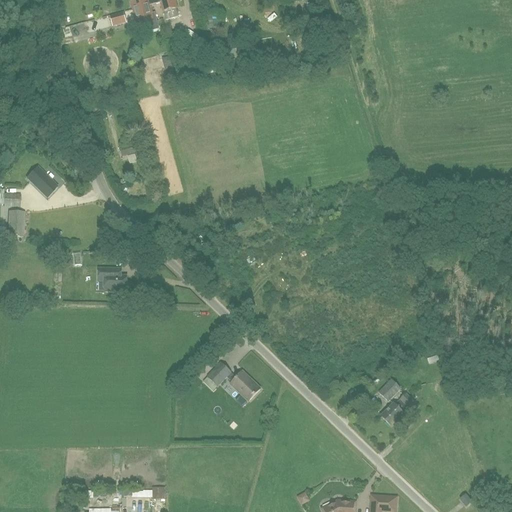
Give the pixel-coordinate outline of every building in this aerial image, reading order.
[(151,14),(149,6),(161,3),(163,11),(176,8),(173,0),(130,0),(133,10),(141,8),(143,16),(151,14)] [(138,27),(147,24),(149,32),(159,29),(154,14),(152,15),(151,14),(143,16),(141,8),(133,10),(138,27)] [(178,18),(176,10),(164,14),(166,21),(178,18)] [(123,14),(110,18),(113,26),(126,23),(123,14)] [(217,60),(237,57),(235,44),(215,48),(217,60)] [(169,73),(175,72),(170,57),(164,59),(169,73)] [(137,144),(119,149),(122,157),(139,153),(137,144)] [(56,187),(36,168),(26,178),(47,197),(56,187)] [(20,208),(20,195),(4,195),(0,194),(0,204),(4,205),(4,207),(20,208)] [(23,237),(24,213),(9,212),(8,236),(23,237)] [(121,270),(99,269),(98,282),(104,282),(104,292),(126,292),(126,277),(121,277),(121,270)] [(248,403),(260,390),(242,372),(236,379),(230,373),(231,373),(221,363),(207,378),(217,387),(226,378),(231,383),(230,385),(248,403)] [(392,381),(379,394),(388,403),(401,390),(392,381)] [(381,417),(391,428),(408,410),(411,414),(418,407),(406,394),(399,402),(395,406),(393,404),(381,417)] [(304,507),(312,502),(307,494),(300,499),(304,507)] [(466,507),(471,503),(466,496),(461,501),(466,507)] [(372,497),(370,511),(395,511),(396,499),(372,497)] [(354,511),(355,503),(338,502),(322,510),(323,511),(354,511)] [(129,511),(149,511),(150,504),(130,503),(129,511)]
